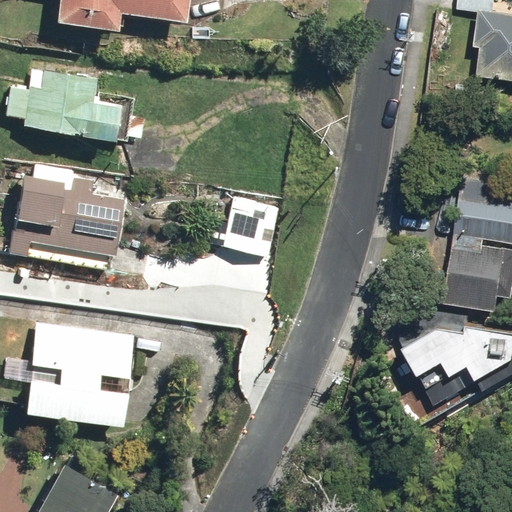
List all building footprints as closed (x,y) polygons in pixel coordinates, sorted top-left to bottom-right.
[(183,0),(54,0),(50,26),(111,36),(114,16),(180,27),(183,0)] [(495,0),(458,0),(457,7),(493,13),(495,0)] [(481,49),(477,78),(511,83),(511,16),(479,12),(474,48),(481,49)] [(27,89),(8,86),(3,118),(21,121),(19,130),(108,146),(109,141),(120,143),(121,137),(141,141),(144,120),(129,117),(132,99),(97,93),(96,99),(89,98),(92,79),(30,69),(27,89)] [(510,297),(511,283),(511,250),(479,245),(480,237),(511,242),(511,202),(493,199),(498,171),(462,165),(450,235),(439,302),(493,311),(496,294),(510,297)] [(58,180),(17,173),(9,219),(51,226),(47,245),(109,256),(120,198),(88,193),(91,180),(70,176),(67,192),(56,190),(58,180)] [(278,209),(231,197),(219,243),(266,255),(278,209)] [(132,335),(32,322),(19,413),(120,427),(132,335)] [(415,375),(440,362),(447,376),(465,366),(472,380),(505,363),(511,373),(511,372),(511,328),(464,323),(463,331),(436,328),(400,346),(415,375)] [(106,511),(115,497),(56,464),(29,511),(106,511)]
